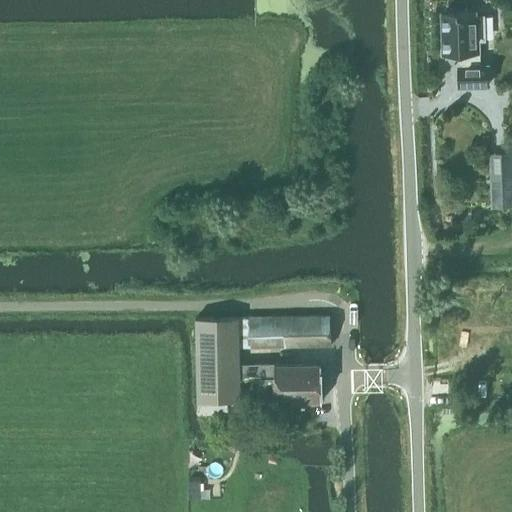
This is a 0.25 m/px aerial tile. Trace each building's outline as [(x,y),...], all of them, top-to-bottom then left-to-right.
[(479,66),(479,52),(479,39),(484,39),(484,16),(475,16),(475,12),(457,12),(457,14),(443,14),(444,53),(463,52),(463,66),(459,66),(460,86),(489,85),(488,65),(479,66)] [(511,153),(489,154),(490,179),(491,207),(511,206),(511,153)] [(241,347),(332,345),(331,315),(241,317),(241,347)] [(239,317),(196,318),(198,400),(210,400),(227,400),(241,399),(240,378),(260,378),(275,377),(275,364),(240,365),(239,317)] [(275,377),(260,378),(261,403),(279,402),(283,406),(292,406),(296,402),(322,401),(322,363),(275,364),(275,377)]
